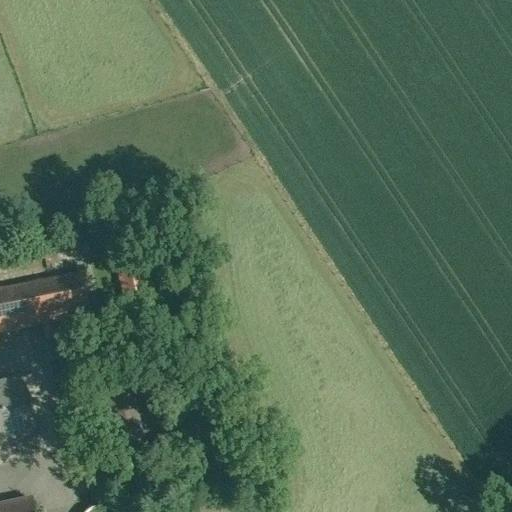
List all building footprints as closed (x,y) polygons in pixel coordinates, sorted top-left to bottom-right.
[(144,271),(121,276),(127,306),(151,302),(144,271)] [(83,274),(0,291),(0,331),(91,314),(83,274)] [(22,380),(0,384),(0,443),(34,436),(22,380)] [(132,384),(107,389),(117,444),(143,439),(132,384)] [(188,432),(159,438),(163,459),(192,454),(188,432)] [(36,511),(34,500),(13,504),(14,511),(36,511)]
